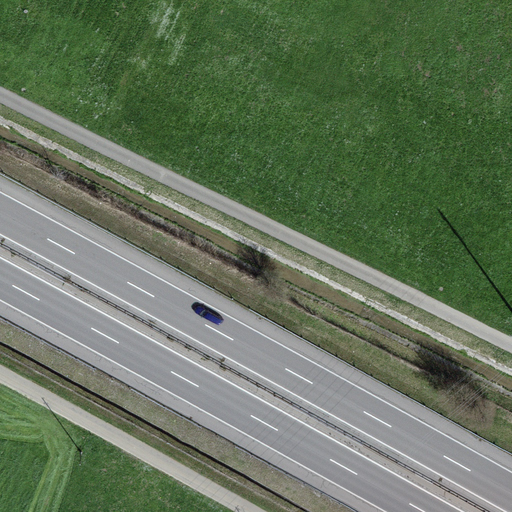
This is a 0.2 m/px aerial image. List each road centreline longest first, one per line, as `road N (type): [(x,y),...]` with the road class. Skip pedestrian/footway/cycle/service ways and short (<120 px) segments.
road 1 (motorway): [(511,493),(0,212)]
road 2 (track): [(0,89),(511,340)]
road 3 (motorway): [(0,279),(421,511)]
road 4 (track): [(245,511),(0,376)]
